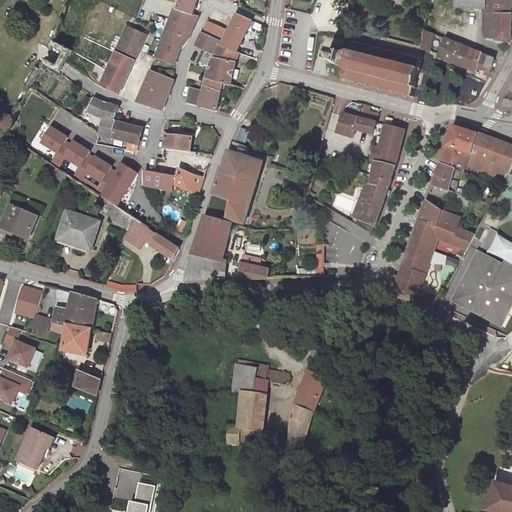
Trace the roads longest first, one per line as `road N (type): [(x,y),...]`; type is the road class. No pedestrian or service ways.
road 1 (residential): [(169,288),(366,287),(383,264),(434,112)]
road 2 (residential): [(31,511),(85,465),(129,300)]
road 3 (residential): [(173,113),(188,47),(211,2),(273,24)]
road 4 (residential): [(233,124),(169,288)]
road 5 (residential): [(434,112),(264,70)]
road 6 (residential): [(0,265),(129,300)]
